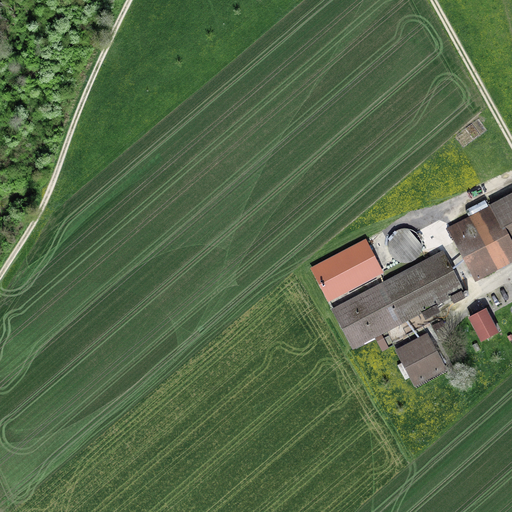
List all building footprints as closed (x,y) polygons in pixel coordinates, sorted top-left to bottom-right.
[(511,236),(511,198),(452,229),(474,274),(511,254),(511,243),(509,238),(511,236)] [(329,301),(381,272),(365,242),(312,271),(329,301)] [(355,347),(462,295),(445,259),(337,311),(355,347)] [(483,340),(496,334),(487,313),(474,319),(483,340)] [(442,366),(426,337),(400,352),(416,381),(442,366)]
